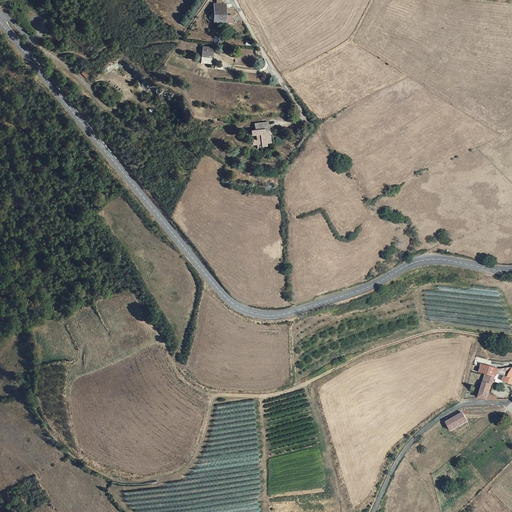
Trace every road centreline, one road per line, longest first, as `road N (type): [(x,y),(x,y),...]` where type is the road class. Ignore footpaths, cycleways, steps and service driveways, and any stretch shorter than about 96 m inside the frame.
road 1 (track): [(511,341),(434,332),(303,386),(213,394),(197,450),(180,468),(149,479),(120,477),(67,449),(46,426),(33,401),(34,348),(0,303)]
road 2 (secondary): [(511,270),(423,260),(359,291),(281,314),(242,311),(0,22)]
road 3 (unclassified): [(511,400),(461,405),(421,432),(370,511)]
road 4 (track): [(0,16),(104,110),(127,96)]
road 5 (unclassified): [(305,120),(234,0)]
